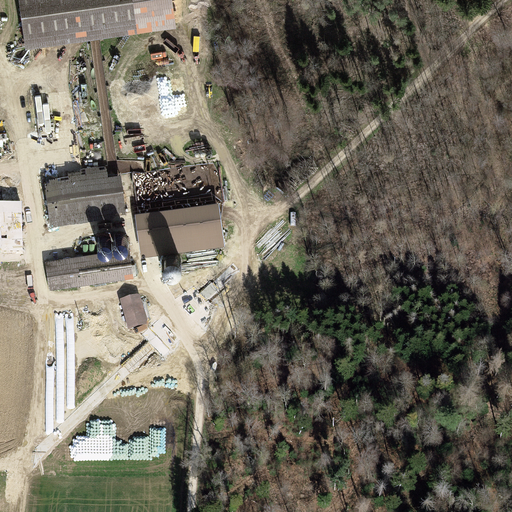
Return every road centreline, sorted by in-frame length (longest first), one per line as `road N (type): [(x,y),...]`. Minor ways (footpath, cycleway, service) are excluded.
road 1 (track): [(197,511),(200,393),(167,297),(149,290),(44,298),(17,154)]
road 2 (track): [(167,297),(266,223),(504,0)]
road 3 (track): [(22,511),(44,298)]
road 4 (track): [(455,45),(472,70),(511,216)]
